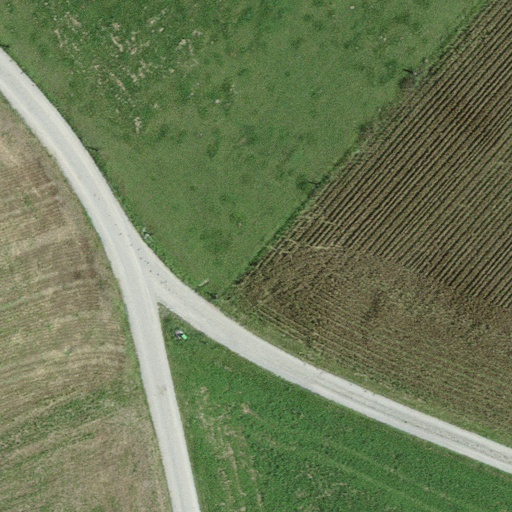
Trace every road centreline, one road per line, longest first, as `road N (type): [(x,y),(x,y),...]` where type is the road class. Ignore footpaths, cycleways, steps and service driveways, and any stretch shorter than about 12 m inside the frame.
road 1 (track): [(0,63),(54,114),(134,243),(192,511)]
road 2 (track): [(511,459),(259,352),(134,243)]
